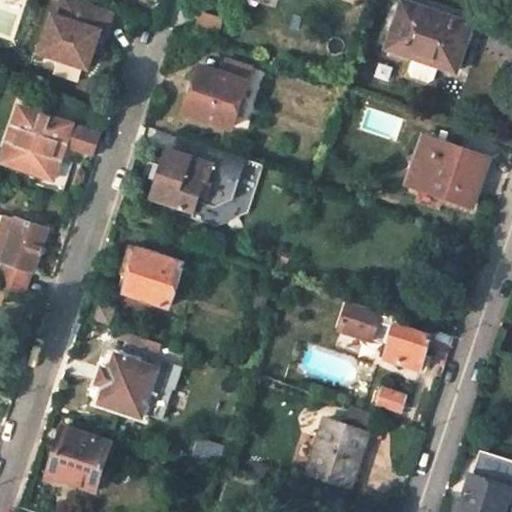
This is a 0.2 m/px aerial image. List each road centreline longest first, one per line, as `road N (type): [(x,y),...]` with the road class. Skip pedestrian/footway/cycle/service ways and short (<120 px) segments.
road 1 (residential): [(142,31),(0,485)]
road 2 (residential): [(511,212),(413,511)]
